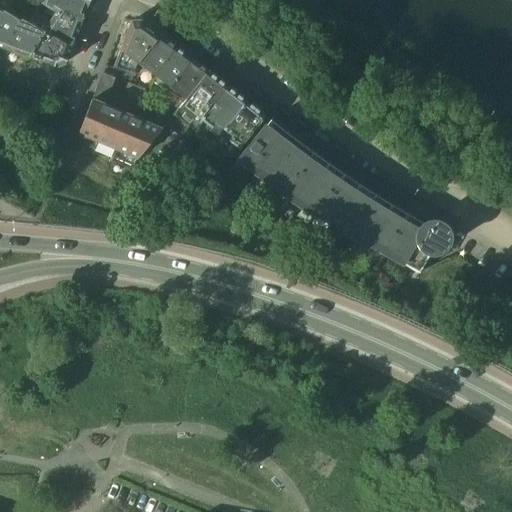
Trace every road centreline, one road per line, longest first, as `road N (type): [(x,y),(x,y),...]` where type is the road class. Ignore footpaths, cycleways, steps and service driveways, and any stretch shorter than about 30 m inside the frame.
road 1 (primary): [(511,410),(395,349),(286,306),(114,261)]
road 2 (tertiary): [(159,0),(335,127),(511,237)]
road 3 (residential): [(109,0),(78,75),(64,84),(0,66)]
